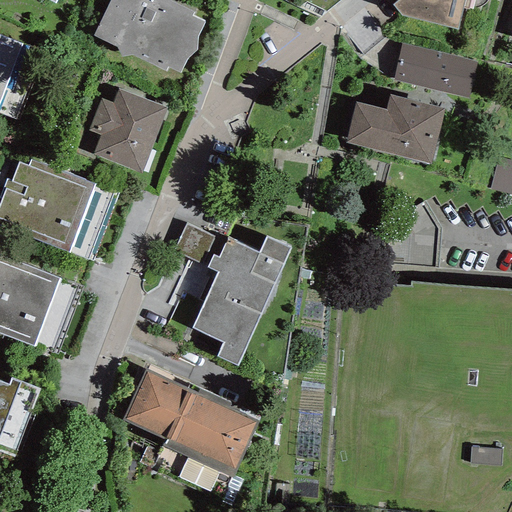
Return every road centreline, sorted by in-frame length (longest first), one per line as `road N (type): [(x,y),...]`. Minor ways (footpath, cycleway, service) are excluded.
road 1 (residential): [(74,511),(101,372),(201,133)]
road 2 (residential): [(201,133),(339,0)]
road 3 (residential): [(201,133),(235,0)]
